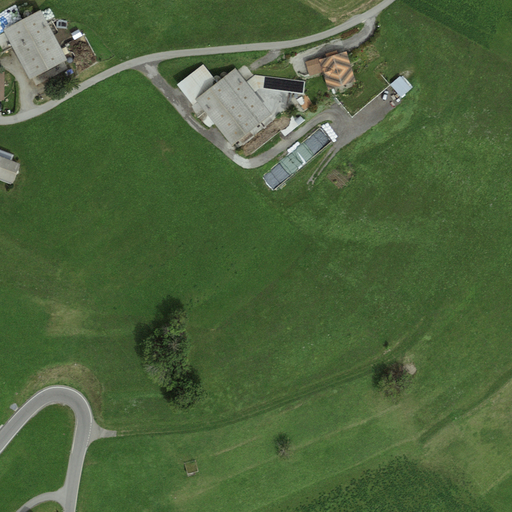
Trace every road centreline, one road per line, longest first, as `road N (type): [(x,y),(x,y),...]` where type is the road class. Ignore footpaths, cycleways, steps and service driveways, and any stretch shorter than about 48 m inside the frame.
road 1 (track): [(82,435),(220,422),(398,356)]
road 2 (track): [(140,64),(311,43),(395,0)]
road 3 (track): [(140,64),(242,164),(256,166),(288,138)]
road 4 (tertiary): [(71,497),(84,421),(73,398),(42,397),(0,441)]
road 5 (residential): [(0,121),(39,113),(140,64)]
